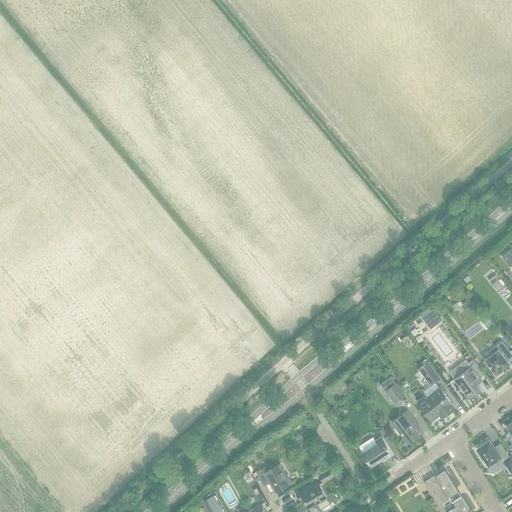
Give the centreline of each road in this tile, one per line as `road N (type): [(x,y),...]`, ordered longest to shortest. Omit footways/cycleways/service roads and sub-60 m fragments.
road 1 (unclassified): [(120,511),(511,162)]
road 2 (secondary): [(154,511),(511,203)]
